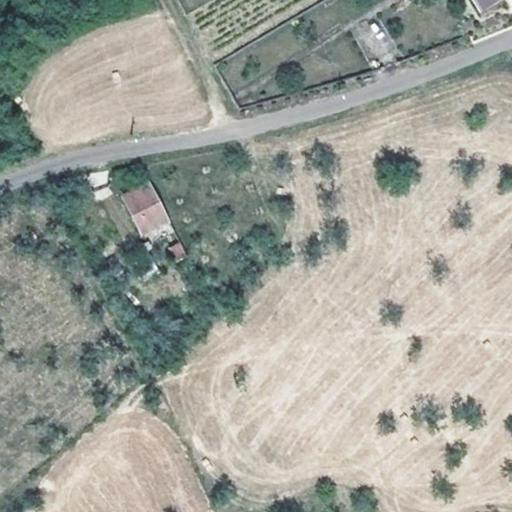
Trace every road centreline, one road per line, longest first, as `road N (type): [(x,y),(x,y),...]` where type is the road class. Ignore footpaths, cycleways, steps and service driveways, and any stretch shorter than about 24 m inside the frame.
road 1 (tertiary): [(0,186),(74,159),(219,133),(387,88),(511,41)]
road 2 (track): [(219,133),(167,0)]
